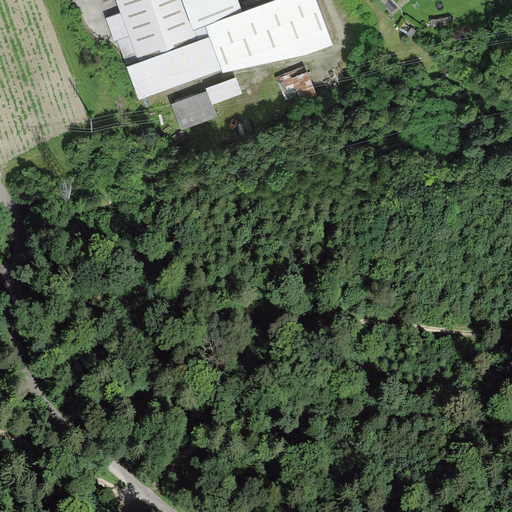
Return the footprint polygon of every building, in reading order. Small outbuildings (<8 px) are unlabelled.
[(118,0),(140,58),(197,37),(195,31),(182,0),(118,0)] [(206,27),(242,13),(236,0),(182,0),(195,31),(206,27)] [(332,44),(315,0),(278,0),(242,13),(206,27),(209,36),(221,68),(222,72),(304,56),(332,44)] [(221,68),(209,36),(127,66),(139,98),(221,68)] [(280,76),(288,98),(302,93),(303,98),(319,92),(308,65),(280,76)] [(205,93),(172,106),(181,129),(214,116),(205,93)]
